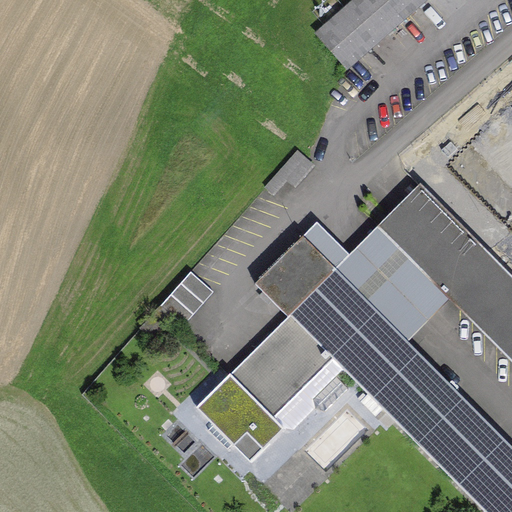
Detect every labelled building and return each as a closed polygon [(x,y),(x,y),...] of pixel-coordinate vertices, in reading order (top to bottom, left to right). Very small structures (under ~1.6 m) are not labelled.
[(348,0),(309,34),(340,70),(422,0),(348,0)] [(268,181),(282,193),(313,159),(299,146),(268,181)] [(511,355),(511,272),(420,180),(378,223),(450,294),(511,355)] [(450,294),(378,223),(359,242),(335,266),(406,337),(428,315),(450,294)] [(487,511),(511,511),(511,444),(406,337),(335,266),(303,233),(256,279),(290,313),(332,356),(487,511)] [(183,323),(216,287),(191,265),(159,301),(183,323)] [(290,313),(198,403),(252,458),(286,426),(274,413),(332,356),(290,313)]
